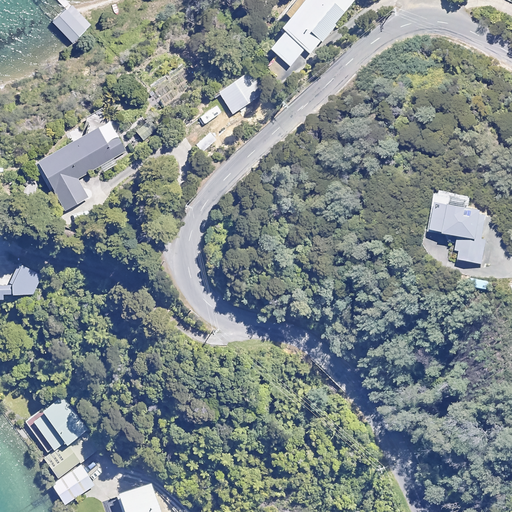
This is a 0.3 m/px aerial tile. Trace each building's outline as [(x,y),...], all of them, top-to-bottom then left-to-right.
[(356,0),(304,0),(281,28),(285,31),(270,48),(290,66),(305,49),(310,54),(356,0)] [(85,32),(65,10),(53,21),(72,43),(85,32)] [(266,94),(252,71),(218,91),(233,114),(266,94)] [(220,110),(213,101),(197,114),(203,122),(220,110)] [(126,151),(101,105),(30,143),(38,159),(63,206),(85,194),(77,178),(100,166),(103,172),(115,166),(112,159),(126,151)] [(435,193),(430,230),(435,231),(461,235),(457,259),(485,263),(488,239),(484,238),(487,216),(489,205),(470,203),(471,195),(470,195),(439,191),(439,194),(435,193)] [(0,298),(2,299),(2,294),(35,294),(41,274),(21,266),(11,284),(0,283),(0,298)] [(93,428),(70,393),(43,411),(45,414),(34,420),(53,450),(66,442),(67,444),(93,428)] [(96,454),(88,441),(71,452),(67,446),(46,459),(59,479),(96,454)] [(94,485),(81,465),(52,485),(65,504),(94,485)] [(159,511),(152,487),(103,503),(106,511),(159,511)]
